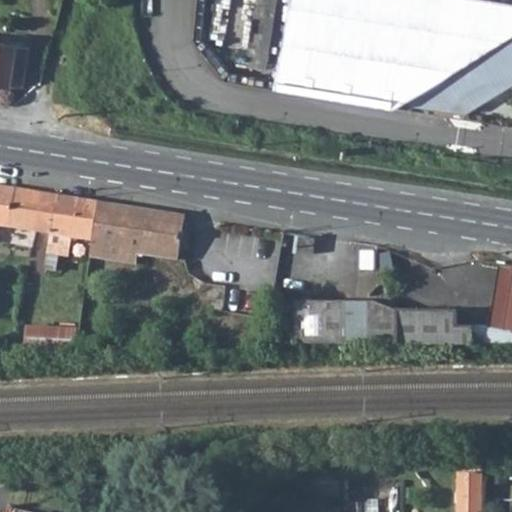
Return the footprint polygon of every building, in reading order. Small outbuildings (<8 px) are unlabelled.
[(511,34),(511,0),(291,0),(278,85),(399,104),(511,34)] [(511,34),(399,104),(463,114),(511,84),(511,34)] [(0,83),(24,87),(30,47),(0,42),(0,83)] [(0,225),(35,231),(41,195),(0,187),(0,225)] [(40,247),(48,249),(57,197),(41,195),(35,231),(43,232),(40,247)] [(61,273),(68,235),(77,237),(79,223),(96,226),(100,204),(57,197),(48,249),(45,270),(61,273)] [(91,257),(91,259),(137,266),(139,256),(178,262),(185,218),(100,204),(96,226),(91,257)] [(511,269),(500,268),(492,326),(474,324),(474,328),(475,340),(511,341),(511,269)] [(475,340),(474,328),(459,329),(458,312),(399,312),(377,302),(299,302),(297,344),(368,346),(475,347),(475,340)] [(30,356),(31,347),(23,347),(22,356),(30,356)] [(488,511),(489,468),(464,468),(463,511),(488,511)]
